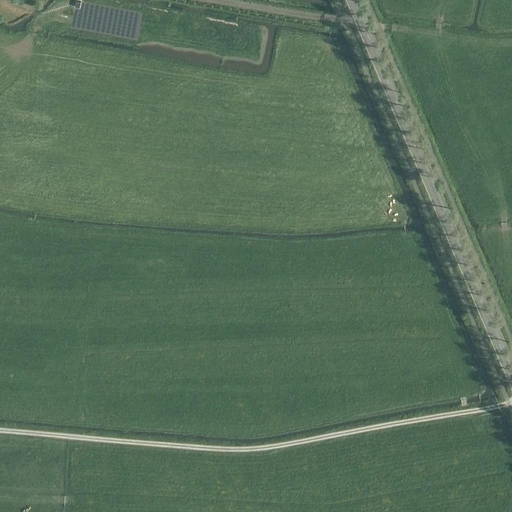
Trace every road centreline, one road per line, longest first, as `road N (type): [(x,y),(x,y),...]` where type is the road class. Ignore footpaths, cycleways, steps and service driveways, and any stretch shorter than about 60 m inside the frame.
road 1 (track): [(0,429),(262,448),(511,403)]
road 2 (tertiary): [(511,373),(352,0)]
